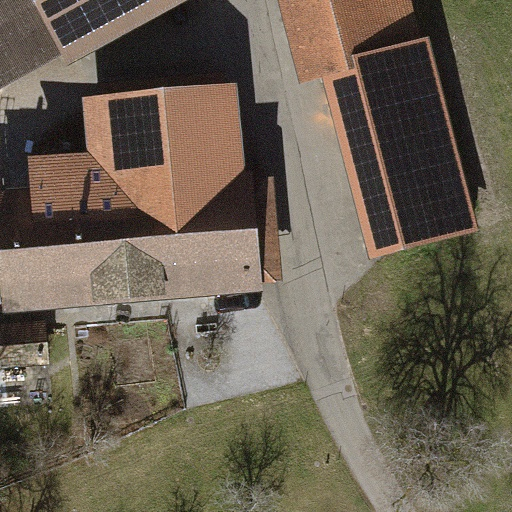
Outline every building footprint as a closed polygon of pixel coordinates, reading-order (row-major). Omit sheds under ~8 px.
[(46,71),(172,0),(0,0),(0,84),(41,62),(46,71)] [(296,76),(346,269),(458,240),(408,47),(296,76)] [(0,198),(0,318),(236,298),(235,288),(253,286),(245,190),(218,192),(210,96),(63,109),(68,163),(2,169),(4,199),(0,198)] [(24,333),(0,334),(0,409),(29,407),(24,333)] [(388,380),(359,388),(370,425),(399,416),(388,380)]
